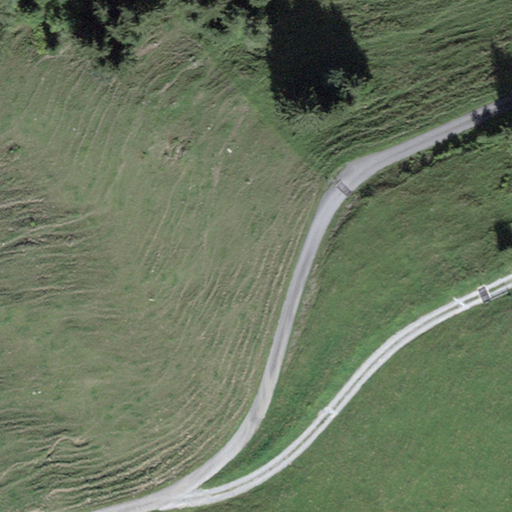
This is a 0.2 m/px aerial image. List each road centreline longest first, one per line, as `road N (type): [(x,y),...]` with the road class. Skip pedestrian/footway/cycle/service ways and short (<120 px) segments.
road 1 (track): [(157,505),(208,481),(258,424),(279,381),(330,209),(375,164),(511,103)]
road 2 (track): [(511,283),(440,317),(274,476),(226,500),(157,505)]
